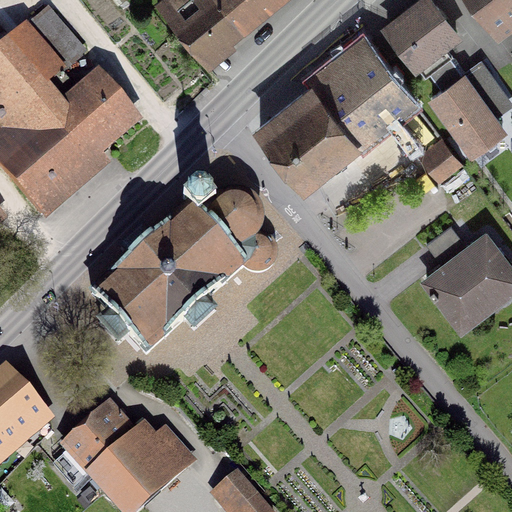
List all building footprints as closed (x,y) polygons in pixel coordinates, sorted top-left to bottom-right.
[(0,0),(0,169),(30,205),(133,116),(101,78),(78,97),(49,61),(50,60),(0,0)] [(164,0),(156,7),(199,59),(270,0),(164,0)] [(426,0),(422,0),(385,28),(414,66),(423,78),(427,75),(449,58),(450,57),(441,45),(454,36),(426,0)] [(511,0),(465,0),(490,33),(511,16),(511,0)] [(301,185),(409,100),(365,44),(258,129),(301,185)] [(461,75),(449,58),(427,75),(439,91),(430,98),(467,148),(497,126),(489,116),(507,104),(478,63),(461,75)] [(438,179),(458,163),(441,142),(421,157),(438,179)] [(144,355),(241,268),(245,271),(250,273),(255,274),(260,273),(265,271),(269,267),(272,263),(274,258),(273,250),(269,243),(263,238),(255,236),(259,228),(260,219),(257,210),(253,203),(248,199),(244,197),(234,194),(228,194),(223,196),(218,198),(214,201),(200,184),(181,200),(187,207),(90,295),(144,355)] [(458,240),(448,227),(424,245),(435,258),(458,240)] [(474,307),(511,278),(511,274),(483,236),(424,280),(431,289),(428,291),(432,297),(435,295),(459,327),(479,312),(474,307)] [(0,463),(0,451),(44,413),(4,368),(1,371),(5,375),(0,378),(0,486),(12,476),(0,463)] [(119,511),(136,511),(185,469),(158,439),(139,456),(114,428),(122,421),(110,407),(102,415),(101,414),(63,449),(119,511)] [(267,511),(237,476),(208,500),(218,511),(267,511)]
